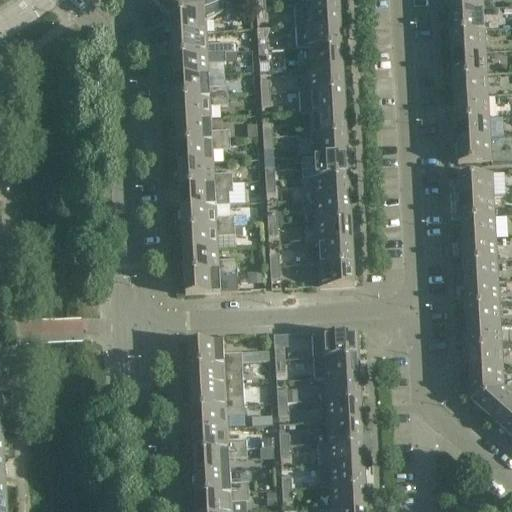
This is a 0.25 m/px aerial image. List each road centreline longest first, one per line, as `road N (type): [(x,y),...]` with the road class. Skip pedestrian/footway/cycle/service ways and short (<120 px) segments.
road 1 (residential): [(416,310),(402,0)]
road 2 (residential): [(127,262),(125,124),(115,58),(69,0)]
road 3 (residential): [(141,324),(416,310)]
road 4 (residential): [(135,392),(143,511)]
